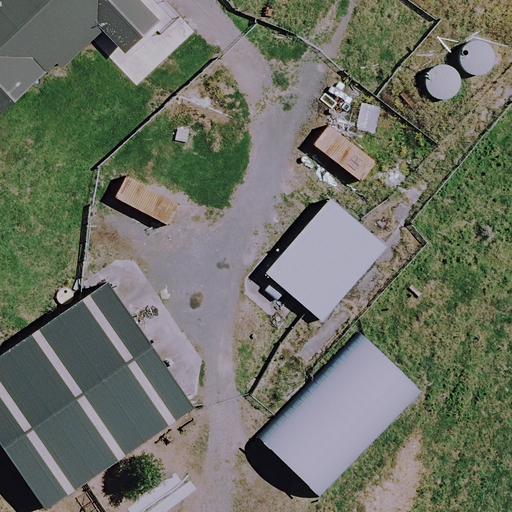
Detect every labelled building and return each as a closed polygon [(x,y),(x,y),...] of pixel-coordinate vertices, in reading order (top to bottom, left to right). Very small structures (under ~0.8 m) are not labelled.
[(0,0),(0,111),(54,63),(59,68),(99,33),(119,56),(154,26),(131,0),(0,0)] [(233,128),(173,106),(148,173),(208,195),(233,128)] [(382,249),(327,200),(264,272),(319,320),(382,249)] [(189,410),(105,287),(0,359),(0,448),(42,510),(189,410)] [(417,391),(360,335),(257,439),(314,495),(417,391)]
